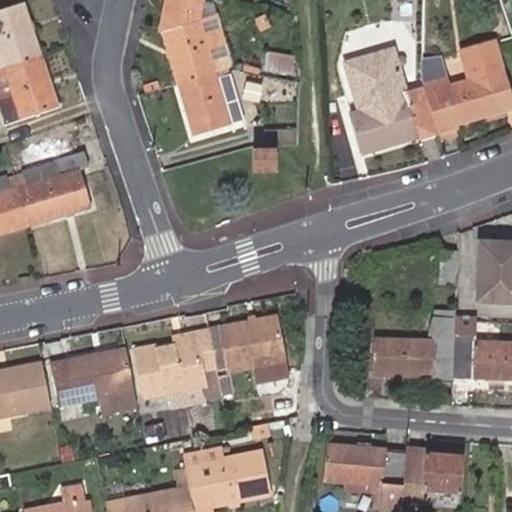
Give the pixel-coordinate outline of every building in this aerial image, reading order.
[(162,34),(181,86),(215,75),(225,71),(231,69),(213,17),(200,22),(195,5),(169,1),(162,34)] [(41,57),(26,8),(0,16),(0,53),(3,62),(0,62),(0,71),(6,70),(41,57)] [(227,13),(213,17),(231,69),(245,64),(227,13)] [(443,78),(422,84),(424,90),(427,98),(438,137),(456,131),(454,125),(511,109),(502,76),(494,44),(459,54),(468,85),(447,91),(443,78)] [(391,54),(345,67),(359,116),(350,119),(359,153),(416,136),(418,142),(438,137),(427,98),(424,90),(404,96),(391,54)] [(265,55),(261,73),(288,78),(292,60),(265,55)] [(59,109),(41,57),(6,70),(8,78),(14,98),(0,102),(0,104),(6,125),(59,109)] [(0,80),(8,78),(6,70),(0,71),(0,80)] [(215,75),(181,86),(198,136),(241,121),(227,78),(225,71),(215,75)] [(227,78),(241,121),(256,116),(242,73),(227,78)] [(302,129),(273,130),(274,146),(302,144),(302,129)] [(274,151),(252,151),(253,174),(275,173),(274,151)] [(58,181),(21,192),(31,227),(91,210),(81,175),(89,172),(84,155),(54,165),(58,181)] [(17,181),(21,192),(58,181),(54,165),(16,175),(17,181)] [(0,198),(21,192),(17,181),(16,175),(0,179),(0,198)] [(0,236),(31,227),(21,192),(0,198),(0,236)] [(511,249),(480,249),(478,298),(511,299),(511,249)] [(452,285),(453,252),(441,252),(440,285),(452,285)] [(434,382),(452,383),(454,337),(454,312),(437,312),(436,342),(376,340),(374,377),(434,379),(434,382)] [(454,337),(452,383),(473,384),(473,380),(511,381),(511,343),(475,343),(476,313),(454,312),(454,337)] [(218,344),(226,382),(227,386),(285,375),(274,323),(217,335),(218,344)] [(208,346),(206,336),(191,340),(193,349),(173,353),(136,361),(144,403),(202,391),(206,416),(221,413),(215,384),(213,374),(208,346)] [(171,343),(173,353),(193,349),(191,340),(171,343)] [(213,374),(215,384),(226,382),(218,344),(208,346),(213,374)] [(131,396),(124,357),(94,364),(92,357),(63,363),(50,366),(59,412),(74,408),(95,404),(131,396)] [(0,423),(48,413),(39,370),(0,377),(0,423)] [(99,423),(135,416),(131,396),(95,404),(99,423)] [(391,511),(402,511),(409,454),(389,452),(389,450),(327,445),(323,483),(384,487),(381,511),(391,511)] [(427,456),(409,454),(402,511),(424,511),(427,489),(461,492),(463,455),(428,453),(427,456)] [(217,455),(180,463),(181,472),(182,476),(185,494),(188,508),(188,511),(206,511),(265,500),(257,457),(219,464),(217,455)] [(185,494),(182,476),(171,478),(174,497),(104,510),(103,511),(188,511),(188,508),(185,494)]
